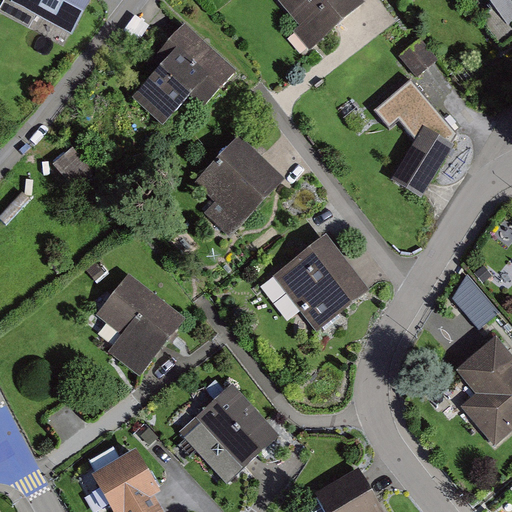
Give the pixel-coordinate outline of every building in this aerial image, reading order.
[(93,0),(23,0),(16,16),(70,44),(93,0)] [(314,55),(366,11),(356,0),(277,0),(303,31),(298,36),(314,55)] [(511,0),(492,0),(506,17),(511,12),(511,0)] [(241,78),(189,27),(173,45),(179,49),(136,101),(168,129),(195,102),(206,113),(241,78)] [(439,60),(421,39),(401,56),(418,77),(439,60)] [(392,180),(423,198),(454,144),(427,130),(442,113),(413,76),(380,106),(413,145),(392,180)] [(277,196),(231,150),(186,197),(206,218),(196,228),(221,252),(277,196)] [(360,304),(317,248),(265,289),(309,345),(360,304)] [(475,277),(454,293),(483,330),(504,314),(475,277)] [(178,333),(120,288),(88,330),(112,350),(100,368),(130,394),(178,333)] [(460,404),(493,445),(511,429),(511,352),(496,333),(455,367),(474,392),(460,404)] [(272,453),(222,400),(167,451),(216,504),(272,453)] [(166,511),(134,457),(84,486),(99,511),(166,511)] [(384,511),(360,471),(310,502),(315,511),(384,511)]
